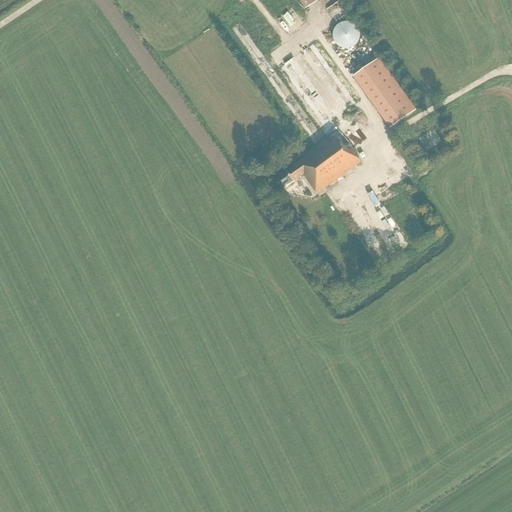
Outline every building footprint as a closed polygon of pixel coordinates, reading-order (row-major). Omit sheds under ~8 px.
[(333,36),(333,38),(334,41),(335,43),(336,45),(338,46),(340,48),(342,49),(345,49),(347,49),(350,49),(352,48),(354,47),(356,45),(357,43),(359,41),(359,38),(359,36),(359,34),(359,31),(358,29),(356,27),(354,25),(352,24),(350,23),(347,23),(345,23),(343,23),(340,24),(338,25),(336,27),(335,29),(334,31),(333,33),(333,36)] [(317,42),(277,71),(320,130),(321,130),(328,139),(299,160),(301,162),(274,181),(281,191),(303,176),(317,194),(361,163),(355,154),(356,153),(352,148),(358,144),(348,131),(343,135),(340,131),(339,131),(332,122),(360,102),(317,42)] [(378,59),(352,78),(390,129),(416,110),(378,59)] [(442,143),(434,129),(418,139),(426,153),(442,143)] [(381,191),(377,186),(372,190),(376,195),(381,191)] [(412,246),(400,226),(398,227),(388,210),(374,218),(395,256),(412,246)]
